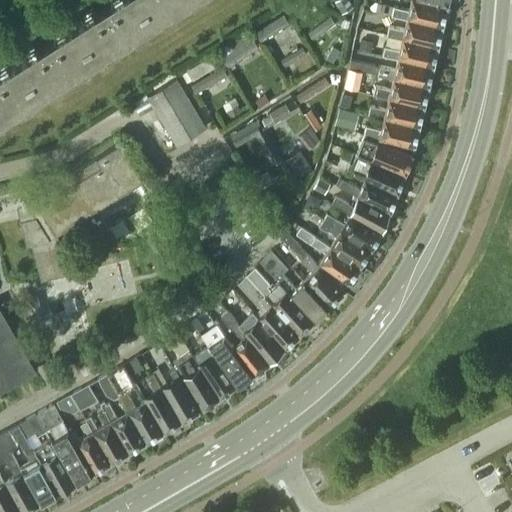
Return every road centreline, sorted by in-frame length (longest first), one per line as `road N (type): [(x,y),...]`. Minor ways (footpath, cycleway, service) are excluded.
road 1 (secondary): [(140,511),(295,417),(353,365),(404,302),(444,229),(470,156),(495,0)]
road 2 (residential): [(0,419),(163,325),(280,230)]
road 3 (residential): [(214,139),(165,169),(130,116),(116,116),(53,158),(0,170)]
